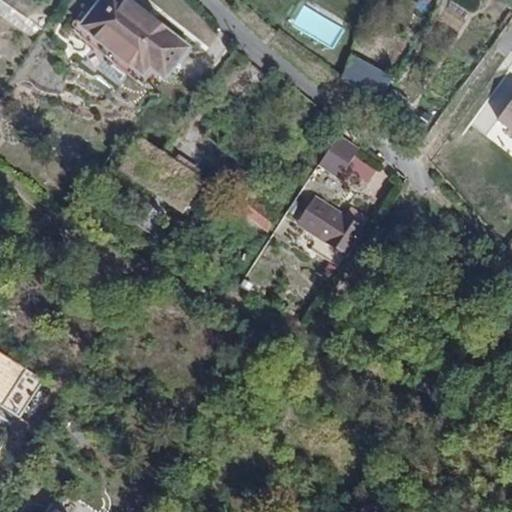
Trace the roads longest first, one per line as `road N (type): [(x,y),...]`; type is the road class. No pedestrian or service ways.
road 1 (track): [(511,49),(318,318),(285,333)]
road 2 (residential): [(208,0),(421,178)]
